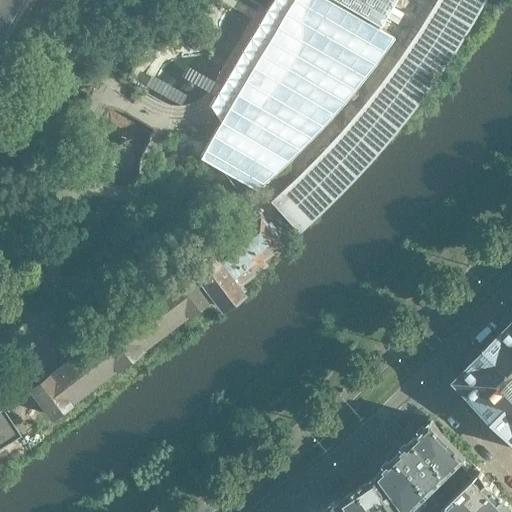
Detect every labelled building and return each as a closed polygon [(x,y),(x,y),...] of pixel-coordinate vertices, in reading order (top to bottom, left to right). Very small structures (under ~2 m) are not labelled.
[(0,0),(0,50),(2,52),(8,43),(27,9),(49,22),(60,3),(54,0),(0,0)] [(378,20),(346,0),(291,0),(283,15),(277,26),(222,114),(214,127),(199,151),(208,156),(220,163),(256,183),(297,148),(319,123),(395,30),(378,20)] [(440,0),(437,6),(430,18),(426,24),(418,36),(411,48),(406,53),(398,65),(386,82),(377,93),(363,110),(343,134),(321,157),(298,180),(274,202),(297,227),(321,205),(345,181),(367,157),(389,132),(410,106),(418,94),(431,77),(439,65),(451,47),(459,34),(467,22),(474,9),(479,0),(440,0)] [(346,0),(378,20),(390,0),(346,0)] [(200,44),(206,48),(215,32),(206,26),(210,19),(201,14),(194,10),(181,33),(151,32),(147,40),(156,45),(200,44)] [(161,164),(158,154),(145,145),(144,148),(136,164),(140,166),(136,174),(135,178),(149,185),(161,164)] [(140,347),(187,311),(188,312),(211,294),(221,307),(245,289),(240,282),(265,263),(262,259),(281,244),(278,240),(281,237),(269,221),(265,224),(259,216),(211,252),(210,251),(190,266),(197,276),(191,281),(184,272),(168,285),(168,286),(120,322),(120,321),(96,339),(96,340),(48,376),(48,375),(31,388),(51,415),(68,402),(68,401),(116,365),(116,366),(140,348),(140,347)] [(124,241),(116,237),(107,253),(116,257),(124,241)] [(423,307),(428,301),(423,296),(418,302),(423,307)] [(511,321),(456,377),(459,380),(474,394),(473,394),(511,433),(511,321)] [(46,418),(27,391),(0,408),(0,429),(8,442),(9,443),(46,418)] [(467,455),(433,421),(432,419),(414,437),(449,473),(467,455)] [(0,447),(8,442),(0,429),(0,447)] [(449,473),(414,437),(395,455),(431,490),(449,473)] [(408,511),(431,490),(395,455),(377,472),(403,511),(408,511)] [(470,511),(496,486),(497,485),(481,469),(443,507),(447,511),(470,511)] [(403,511),(377,472),(358,485),(375,511),(403,511)] [(375,511),(358,485),(339,498),(348,511),(375,511)] [(502,511),(511,502),(511,501),(496,486),(470,511),(502,511)] [(348,511),(339,498),(336,500),(336,499),(316,511),(348,511)] [(511,511),(511,502),(502,511),(511,511)]
